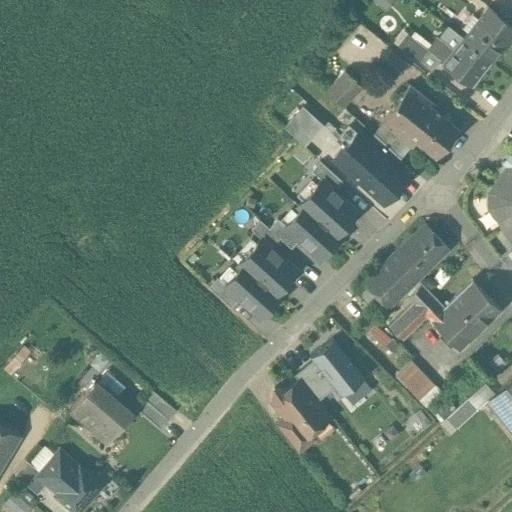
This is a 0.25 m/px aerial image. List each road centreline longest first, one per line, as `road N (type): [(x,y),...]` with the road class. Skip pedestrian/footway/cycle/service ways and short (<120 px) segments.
road 1 (residential): [(134,511),(436,193)]
road 2 (residential): [(436,193),(511,95)]
road 3 (residential): [(511,290),(436,193)]
